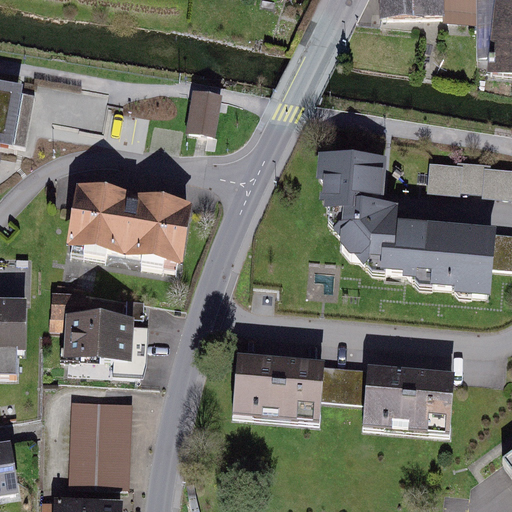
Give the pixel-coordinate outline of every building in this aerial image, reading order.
[(442,0),(381,0),(382,23),(443,21),(442,0)] [(511,0),(499,0),(493,64),(490,64),(490,68),(492,69),(491,77),(511,79),(511,0)] [(476,11),(460,10),(459,26),(475,27),(476,11)] [(35,95),(0,88),(0,149),(26,154),(35,95)] [(222,105),(197,101),(192,138),(216,141),(222,105)] [(511,165),(431,158),(428,191),(511,197),(511,165)] [(390,177),(330,171),(326,215),(380,285),(501,297),(506,248),(401,238),(403,223),(385,222),(390,177)] [(196,220),(83,202),(73,262),(186,280),(196,220)] [(30,317),(0,315),(0,390),(23,391),(22,361),(29,362),(30,317)] [(143,334),(76,332),(74,379),(142,381),(143,334)] [(334,395),(367,395),(367,369),(334,369),(334,395)] [(333,377),(241,370),(236,430),(329,437),(333,377)] [(461,391),(377,384),(373,439),(456,446),(461,391)] [(129,414),(78,412),(76,493),(127,494),(129,414)] [(14,462),(0,463),(0,510),(20,508),(14,462)]
